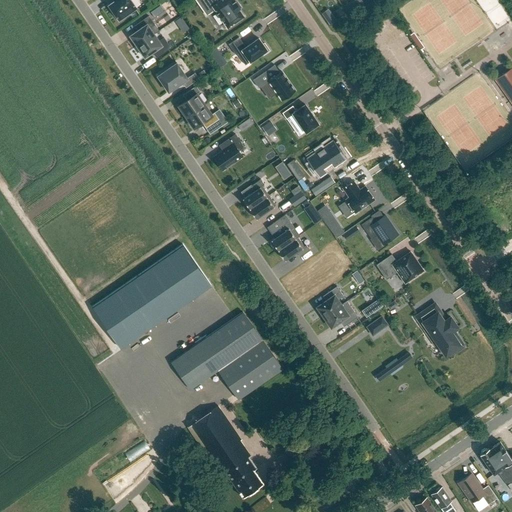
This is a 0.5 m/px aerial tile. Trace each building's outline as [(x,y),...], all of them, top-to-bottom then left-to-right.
[(115,0),(108,5),(119,21),(136,9),(130,0),(115,0)] [(172,15),(178,12),(171,0),(168,0),(165,2),(172,15)] [(195,0),(207,16),(215,10),(228,28),(243,17),(237,9),(234,4),(231,0),(222,0),(218,2),(216,0),(195,0)] [(159,6),(150,12),(154,18),(163,11),(159,6)] [(130,36),(137,47),(154,35),(150,28),(155,25),(149,16),(136,24),(140,29),(130,36)] [(326,20),(330,25),(336,21),(332,16),(326,20)] [(154,35),(137,47),(145,57),(154,51),(158,56),(171,48),(164,38),(159,41),(154,35)] [(356,36),(350,40),(357,49),(363,45),(356,36)] [(238,37),(228,44),(236,55),(237,54),(245,65),(263,53),(264,55),(269,51),(264,43),(263,44),(258,38),(251,43),(246,46),(246,47),(245,47),(238,37)] [(222,66),(228,61),(218,47),(212,52),(222,66)] [(187,78),(176,63),(158,76),(168,92),(182,82),(186,88),(199,79),(195,73),(187,78)] [(511,67),(499,76),(511,94),(511,97),(510,102),(511,104),(511,67)] [(295,91),(281,71),(279,72),(275,75),(270,68),(253,80),(258,88),(268,81),(282,100),(295,91)] [(186,117),(204,104),(197,94),(200,92),(196,86),(185,94),(189,99),(178,106),(183,113),(184,112),(187,116),(186,117)] [(294,105),(283,112),(288,118),(294,113),(306,131),(307,132),(308,131),(319,123),(319,124),(320,123),(319,122),(307,105),(307,104),(306,103),(305,104),(297,110),(294,105)] [(211,114),(204,104),(186,117),(187,116),(190,121),(189,121),(193,128),(203,121),(208,127),(219,120),(214,113),(211,114)] [(254,123),(250,117),(238,125),(242,131),(254,123)] [(269,122),(262,127),(268,136),(275,130),(269,122)] [(223,142),(227,148),(214,157),(223,170),(242,156),(238,151),(244,147),(235,134),(223,142)] [(333,140),(306,158),(310,165),(314,162),(320,171),(330,164),(334,168),(347,159),(333,140)] [(299,168),(293,160),(287,164),(292,172),(299,168)] [(282,162),(275,167),(280,173),(286,169),(282,162)] [(331,177),(313,189),(317,195),(335,183),(331,177)] [(254,191),(242,199),(249,209),(269,195),(262,186),(264,184),(260,179),(251,186),(254,191)] [(365,186),(360,190),(353,181),(343,188),(348,196),(349,197),(346,199),(355,213),(374,200),(365,186)] [(294,196),(289,199),(294,206),(306,198),(301,191),(294,196)] [(269,195),(249,209),(256,219),(276,205),(269,195)] [(305,208),(310,215),(315,211),(310,204),(305,208)] [(372,217),(361,224),(372,239),(376,236),(383,245),(398,234),(385,215),(375,222),(372,217)] [(283,232),(271,240),(272,241),(270,242),(274,248),(276,247),(278,250),(298,237),(300,236),(289,221),(279,227),(283,232)] [(298,237),(278,250),(285,260),(296,252),(300,257),(310,250),(306,245),(304,246),(298,237)] [(186,244),(95,304),(123,346),(214,286),(186,244)] [(395,262),(391,255),(392,255),(391,254),(376,265),(386,279),(397,272),(405,283),(423,271),(410,251),(395,262)] [(324,316),(341,305),(337,300),(343,296),(337,286),(325,294),(329,299),(317,307),(324,316)] [(324,316),(331,327),(342,319),(346,325),(358,317),(347,301),(341,305),(324,316)] [(436,345),(438,346),(438,345),(444,354),(447,354),(455,349),(456,350),(458,350),(462,346),(463,345),(462,344),(453,330),(457,327),(450,317),(446,320),(435,304),(418,315),(429,331),(429,332),(429,335),(430,338),(432,340),(436,345)] [(362,311),(367,318),(373,313),(368,307),(362,311)] [(190,390),(218,371),(237,401),(283,371),(263,342),(244,314),(171,362),(190,390)] [(381,316),(367,327),(372,335),(387,324),(381,316)] [(186,427),(219,477),(226,472),(242,496),(261,483),(252,469),(255,467),(248,456),(251,454),(219,405),(186,427)] [(498,472),(507,485),(511,480),(511,457),(511,458),(501,442),(490,450),(489,448),(488,449),(485,448),(482,451),(482,454),(480,455),(494,475),(498,472)] [(472,503),(482,496),(488,505),(497,498),(488,485),(482,489),(472,474),(458,483),(472,503)] [(437,491),(431,495),(441,509),(441,508),(443,511),(453,511),(455,511),(449,503),(451,501),(442,487),(440,489),(439,488),(436,490),(437,491)] [(436,511),(427,498),(421,502),(420,501),(418,502),(418,504),(416,505),(420,511),(419,511),(436,511)]
